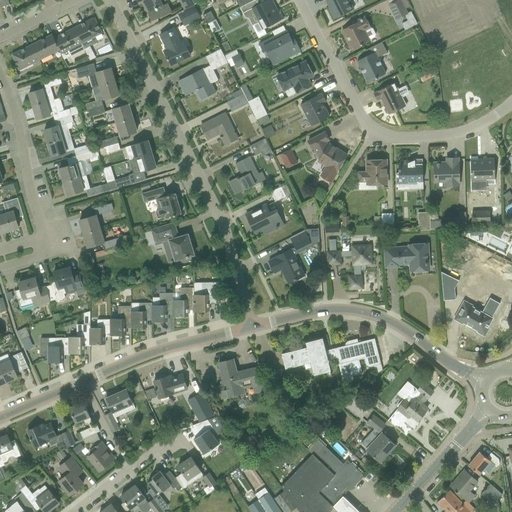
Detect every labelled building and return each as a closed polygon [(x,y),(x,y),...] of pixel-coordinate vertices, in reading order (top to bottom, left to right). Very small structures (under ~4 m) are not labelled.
[(158,0),(137,0),(139,3),(143,1),(145,5),(143,5),(152,22),(171,12),(167,4),(162,7),(158,0)] [(174,0),(178,0),(184,10),(195,4),(192,0),(174,0)] [(263,0),(254,0),(251,1),(239,7),(242,13),(265,1),(263,0)] [(274,6),(270,0),(267,0),(265,1),(242,13),(244,18),(248,19),(251,26),(257,23),(261,30),(263,29),(284,19),(279,9),(275,11),(273,7),(274,6)] [(325,0),(335,19),(354,9),(349,0),(325,0)] [(407,21),(401,24),(404,30),(416,24),(410,12),(407,13),(405,9),(410,7),(406,0),(401,0),(400,0),(387,0),(390,4),(387,5),(395,20),(404,16),(407,21)] [(199,17),(194,6),(178,14),(184,25),(199,17)] [(352,26),(341,31),(350,49),(353,50),(359,47),(360,45),(360,46),(362,45),(362,44),(374,37),(375,34),(372,29),(371,28),(364,16),(351,23),(352,26)] [(94,18),(73,28),(81,43),(84,49),(97,43),(94,37),(101,33),(94,18)] [(215,20),(207,24),(212,33),(220,29),(215,20)] [(261,30),(257,23),(251,26),(258,39),(266,34),(263,29),(261,30)] [(274,37),(285,31),(283,26),(271,32),(274,37)] [(73,28),(54,38),(53,38),(59,50),(61,54),(81,43),(73,28)] [(173,28),(169,30),(160,35),(168,52),(165,53),(167,58),(166,58),(167,60),(168,60),(170,65),(179,61),(187,57),(189,56),(185,48),(182,41),(180,42),(173,28)] [(286,31),(285,31),(274,37),(258,45),(262,52),(265,50),(272,65),(300,51),(292,36),(290,37),(286,31)] [(52,34),(31,45),(38,60),(59,50),(53,38),(54,38),(52,34)] [(368,56),(357,62),(361,70),(360,70),(362,74),(363,74),(367,83),(385,74),(377,58),(387,53),(381,42),(365,50),(368,56)] [(38,60),(31,45),(11,55),(19,70),(38,60)] [(210,65),(203,69),(178,81),(183,91),(194,86),(200,99),(209,95),(214,92),(210,83),(217,79),(212,69),(216,68),(223,64),(227,62),(219,48),(216,50),(205,56),(209,63),(210,65)] [(236,50),(224,56),(227,63),(230,67),(235,65),(236,68),(244,64),(238,54),(236,50)] [(312,76),(305,62),(276,77),(283,92),(284,91),(287,97),(311,86),(307,79),(312,76)] [(88,76),(91,88),(115,81),(111,67),(96,72),(93,64),(75,70),(78,79),(88,76)] [(423,67),(420,74),(426,77),(429,70),(423,67)] [(10,73),(13,79),(19,76),(16,70),(10,73)] [(32,106),(54,100),(54,99),(50,87),(61,84),(61,83),(59,76),(42,81),(45,88),(29,93),(32,106)] [(85,104),(88,110),(103,106),(101,101),(120,96),(115,81),(91,88),(95,101),(85,104)] [(394,83),(373,93),(376,101),(381,99),(385,107),(384,110),(386,113),(389,114),(406,106),(402,98),(409,94),(405,86),(397,89),(394,83)] [(240,88),(241,89),(243,94),(248,103),(256,120),(267,115),(258,97),(252,100),(245,85),(240,88)] [(240,89),(232,93),(234,97),(242,93),(240,89)] [(231,111),(247,103),(242,93),(234,97),(226,101),(231,111)] [(325,101),(321,94),(299,105),(310,126),(329,117),(322,103),(325,101)] [(32,106),(36,119),(52,114),(54,121),(71,115),(78,113),(76,107),(63,111),(59,98),(54,100),(32,106)] [(111,109),(115,123),(133,118),(129,103),(111,109)] [(88,110),(90,117),(105,113),(103,106),(88,110)] [(224,114),(209,121),(200,126),(207,139),(220,132),(222,136),(220,137),(220,138),(221,138),(225,145),(234,141),(237,139),(224,114)] [(44,130),(47,143),(70,136),(68,129),(70,129),(72,127),(72,126),(72,124),(71,123),(73,122),(71,115),(54,121),(56,126),(44,130)] [(267,115),(256,120),(259,126),(270,121),(267,115)] [(115,123),(119,138),(138,132),(133,118),(115,123)] [(270,125),(262,129),(267,139),(275,134),(270,125)] [(317,161),(336,173),(338,169),(340,168),(342,165),(342,162),(346,155),(330,145),(327,147),(325,142),(328,140),(324,133),(307,141),(311,150),(313,149),(318,160),(317,161)] [(47,143),(51,156),(73,150),(75,156),(91,151),(89,144),(74,149),(70,136),(47,143)] [(104,147),(118,143),(116,137),(100,142),(102,148),(104,147)] [(265,139),(260,141),(250,146),(255,155),(260,153),(262,156),(271,152),(269,147),(265,139)] [(132,152),(134,159),(152,153),(148,140),(124,147),(127,154),(132,152)] [(107,153),(120,150),(118,143),(104,147),(107,153)] [(290,149),(275,157),(280,165),(283,163),(285,169),(297,163),(290,149)] [(59,169),(63,182),(80,177),(85,176),(80,162),(93,158),(91,151),(75,156),(77,163),(59,169)] [(106,183),(109,190),(146,179),(143,171),(156,168),(152,153),(134,159),(129,160),(133,174),(106,183)] [(235,194),(244,189),(264,179),(261,173),(257,174),(249,157),(235,164),(242,177),(239,178),(238,176),(236,177),(237,178),(229,182),(235,194)] [(470,158),(471,182),(486,182),(486,185),(494,185),(494,159),(484,159),(484,160),(477,160),(477,157),(470,158)] [(434,163),(435,189),(445,189),(445,187),(458,187),(458,158),(446,159),(446,163),(440,163),(439,162),(436,162),(435,163),(434,163)] [(395,173),(396,190),(422,189),(422,159),(413,160),(412,164),(408,163),(408,161),(400,161),(400,163),(398,163),(398,173),(395,173)] [(358,173),(359,190),(376,189),(376,185),(386,185),(386,160),(366,161),(366,173),(358,173)] [(63,182),(67,195),(84,190),(80,177),(63,182)] [(139,186),(141,191),(149,188),(149,186),(152,185),(152,183),(139,186)] [(13,184),(1,187),(3,193),(14,189),(13,184)] [(107,184),(85,190),(87,197),(109,190),(107,184)] [(285,184),(281,186),(270,192),(275,201),(290,193),(285,184)] [(163,187),(141,194),(144,203),(155,200),(158,210),(155,211),(157,220),(163,218),(164,219),(181,213),(175,193),(166,196),(163,187)] [(511,197),(509,192),(502,196),(506,202),(511,198),(511,197)] [(79,220),(83,234),(100,229),(96,216),(113,210),(110,202),(113,201),(111,195),(104,197),(106,205),(93,209),(95,216),(79,220)] [(6,213),(0,214),(0,217),(5,232),(18,228),(15,218),(23,216),(17,198),(3,202),(6,213)] [(265,205),(254,210),(245,215),(254,232),(261,228),(265,226),(268,232),(283,225),(276,210),(269,213),(265,205)] [(472,226),(490,225),(489,211),(472,211),(472,226)] [(417,213),(418,231),(430,230),(430,228),(430,221),(429,212),(417,213)] [(455,227),(466,226),(465,212),(458,212),(459,217),(455,217),(455,227)] [(381,232),(394,231),(394,213),(381,214),(381,216),(373,216),(373,225),(381,225),(381,232)] [(164,226),(151,230),(156,245),(160,243),(162,243),(168,262),(175,260),(179,259),(180,260),(181,263),(191,260),(191,257),(190,256),(193,255),(187,234),(178,237),(173,223),(164,226)] [(338,224),(325,224),(325,233),(338,232),(338,224)] [(132,229),(134,236),(142,233),(139,226),(132,229)] [(83,234),(87,247),(103,242),(105,250),(133,241),(131,234),(105,242),(100,229),(83,234)] [(306,229),(290,237),(296,248),(309,241),(312,246),(319,242),(318,229),(306,229)] [(466,235),(477,240),(481,232),(468,233),(466,235)] [(385,249),(385,257),(386,267),(397,266),(397,264),(410,263),(410,271),(426,270),(426,264),(427,264),(427,261),(426,261),(425,254),(427,254),(427,244),(409,245),(409,247),(385,249)] [(327,252),(327,255),(327,265),(340,264),(340,257),(352,256),(352,265),(353,265),(354,276),(348,276),(349,289),(362,288),(361,275),(360,264),(371,264),(371,254),(370,245),(351,246),(351,251),(340,252),(340,251),(327,252)] [(492,279),(493,249),(475,248),(473,288),(470,288),(470,292),(503,294),(503,280),(492,279)] [(304,275),(291,249),(276,256),(276,257),(268,261),(274,273),(282,269),(289,283),(304,275)] [(175,275),(190,271),(188,265),(173,270),(175,275)] [(77,296),(86,294),(79,272),(69,275),(67,268),(53,272),(56,281),(52,283),(50,285),(54,300),(55,301),(57,302),(58,302),(61,302),(64,301),(65,299),(65,297),(64,294),(65,293),(66,295),(76,292),(77,296)] [(442,289),(454,288),(458,281),(441,272),(442,289)] [(50,301),(54,300),(50,285),(47,276),(35,279),(35,277),(19,282),(21,289),(15,291),(17,298),(20,299),(18,302),(20,308),(23,310),(33,306),(34,307),(50,302),(50,301)] [(193,283),(193,285),(193,305),(193,311),(208,311),(208,300),(219,299),(219,282),(193,283)] [(172,300),(173,310),(173,316),(188,316),(187,305),(193,305),(193,285),(189,285),(189,288),(180,288),(180,300),(173,300),(172,300)] [(152,306),(152,316),(152,321),(167,321),(167,310),(173,310),(172,300),(173,300),(173,293),(159,293),(159,305),(152,306)] [(489,299),(482,312),(481,313),(479,311),(471,307),(472,306),(471,305),(470,306),(468,305),(469,304),(464,301),(454,319),(456,320),(456,319),(460,322),(460,323),(462,324),(463,323),(478,331),(477,332),(484,336),(488,329),(487,328),(492,318),(491,318),(492,317),(499,304),(499,303),(489,298),(489,299)] [(131,311),(131,324),(131,327),(146,327),(146,316),(152,316),(152,306),(152,303),(139,303),(139,311),(131,311)] [(110,320),(110,333),(110,335),(125,335),(125,324),(131,324),(131,311),(131,306),(118,306),(118,319),(110,319),(110,320)] [(89,328),(90,341),(90,344),(104,344),(104,333),(110,333),(110,320),(97,320),(97,328),(90,328),(89,328)] [(76,337),(69,337),(69,353),(84,353),(84,342),(90,341),(89,328),(90,328),(90,325),(76,325),(76,337)] [(26,327),(16,331),(20,341),(29,336),(26,327)] [(41,356),(48,356),(48,362),(63,362),(63,355),(69,355),(69,353),(69,337),(48,338),(40,338),(41,356)] [(337,357),(336,354),(327,356),(324,343),(322,338),(305,342),(307,348),(281,354),(285,370),(312,363),(314,374),(330,370),(329,367),(338,365),(338,364),(329,366),(327,360),(337,357)] [(335,348),(336,354),(337,357),(338,364),(338,365),(342,382),(353,381),(352,376),(362,373),(359,360),(364,358),(366,368),(381,364),(374,338),(355,343),(354,339),(347,341),(346,342),(345,343),(345,344),(345,345),(345,346),(335,348)] [(0,368),(6,382),(17,377),(15,372),(27,366),(21,352),(8,357),(7,354),(0,357),(0,368)] [(233,359),(218,363),(224,385),(218,386),(221,398),(228,396),(229,397),(244,393),(243,388),(251,386),(253,393),(266,390),(264,383),(262,377),(257,378),(254,368),(236,373),(233,359)] [(268,372),(272,389),(284,386),(281,369),(268,372)] [(155,388),(155,390),(156,389),(159,398),(187,389),(182,374),(167,379),(166,377),(153,381),(155,387),(155,388)] [(397,407),(387,420),(397,428),(402,422),(412,430),(419,421),(417,420),(427,409),(421,404),(426,398),(427,398),(433,391),(423,383),(417,390),(406,381),(397,393),(405,400),(403,401),(401,400),(396,406),(397,407)] [(109,403),(113,412),(115,417),(134,409),(125,389),(114,394),(113,392),(105,395),(108,401),(107,401),(108,403),(109,403)] [(145,392),(148,399),(155,397),(153,389),(145,392)] [(213,414),(201,392),(187,400),(199,422),(213,414)] [(343,405),(360,419),(370,408),(353,393),(343,405)] [(69,408),(70,409),(67,410),(69,417),(71,417),(73,416),(75,422),(82,419),(84,422),(86,423),(87,422),(90,428),(79,432),(82,439),(87,437),(96,433),(99,431),(97,425),(93,426),(83,402),(69,408)] [(110,412),(104,416),(112,432),(118,429),(110,412)] [(374,428),(360,443),(367,449),(367,450),(372,455),(380,461),(386,454),(384,453),(393,443),(386,437),(382,433),(382,434),(379,432),(384,425),(372,415),(367,422),(374,428)] [(207,419),(201,422),(192,425),(199,436),(194,440),(203,454),(218,444),(209,430),(212,428),(207,419)] [(30,438),(30,440),(34,447),(49,440),(51,446),(62,441),(61,441),(63,440),(61,434),(56,436),(50,423),(38,429),(37,427),(27,431),(30,438)] [(63,440),(67,447),(74,444),(74,442),(69,431),(61,434),(63,440)] [(74,442),(74,444),(75,445),(83,441),(85,445),(99,439),(96,433),(87,437),(82,439),(74,442)] [(0,471),(3,479),(7,478),(2,466),(4,465),(3,463),(7,461),(8,457),(11,456),(15,458),(21,455),(18,449),(14,440),(10,442),(7,435),(0,437),(0,471)] [(307,449),(312,454),(347,487),(350,490),(358,481),(363,476),(357,470),(357,469),(356,468),(355,468),(347,460),(343,464),(324,447),(326,445),(318,438),(317,440),(310,444),(306,448),(307,449)] [(101,442),(93,448),(95,451),(88,457),(99,471),(113,460),(104,450),(106,448),(101,442)] [(61,450),(55,453),(61,460),(66,456),(61,450)] [(468,465),(476,472),(478,475),(484,469),(488,473),(495,466),(496,467),(498,463),(498,459),(491,453),(486,458),(479,452),(468,465)] [(280,486),(284,491),(296,507),(298,509),(300,511),(328,511),(334,507),(331,504),(347,487),(312,454),(280,486)] [(59,481),(63,486),(69,494),(81,485),(76,479),(78,478),(74,472),(79,468),(71,457),(58,467),(65,476),(59,481)] [(175,477),(181,486),(183,488),(203,475),(190,457),(178,465),(183,472),(175,477)] [(153,478),(147,482),(151,488),(147,491),(155,500),(163,511),(168,507),(158,494),(171,484),(173,487),(174,486),(178,483),(169,471),(163,475),(160,470),(152,476),(153,478)] [(454,491),(456,492),(457,492),(463,497),(469,502),(475,496),(469,490),(477,482),(471,477),(464,470),(458,476),(460,477),(451,487),(455,490),(454,491)] [(202,477),(209,487),(215,483),(209,473),(202,477)] [(502,495),(490,484),(485,489),(497,499),(498,506),(504,500),(502,495)] [(20,490),(26,498),(29,502),(34,498),(45,511),(46,511),(59,503),(48,490),(44,485),(38,489),(32,493),(25,485),(20,490)] [(124,502),(126,503),(131,508),(136,504),(142,511),(145,511),(151,508),(154,511),(163,511),(155,500),(149,504),(144,498),(134,485),(121,496),(125,501),(124,502)] [(259,499),(258,500),(265,511),(280,511),(263,486),(255,492),(259,499)] [(497,499),(485,489),(481,494),(492,505),(496,508),(498,506),(497,499)] [(465,501),(462,504),(449,490),(437,502),(446,511),(471,511),(474,509),(465,501)] [(289,511),(296,507),(284,491),(273,498),(283,511),(289,511)] [(362,511),(359,509),(345,495),(334,506),(340,511),(362,511)] [(17,501),(10,506),(5,510),(6,511),(34,511),(36,511),(29,502),(26,498),(19,503),(17,501)] [(265,511),(258,500),(248,506),(252,511),(265,511)]
